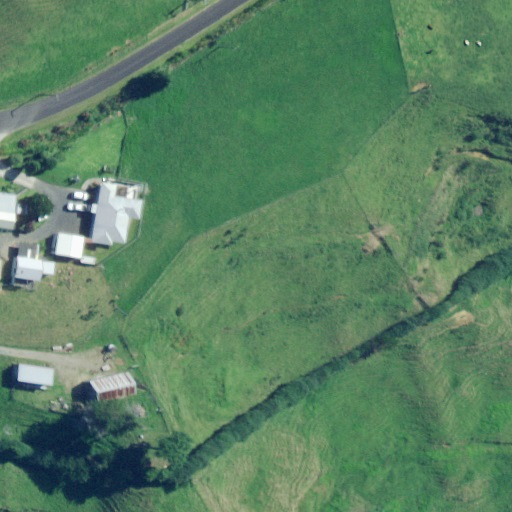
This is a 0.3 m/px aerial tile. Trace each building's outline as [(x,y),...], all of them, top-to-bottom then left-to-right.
[(106,186),(92,184),(88,206),(83,205),(82,213),(87,214),(82,242),(112,248),(117,218),(127,219),(130,201),(104,196),(106,186)] [(7,206),(7,214),(21,215),(21,207),(7,206)] [(74,256),(77,234),(53,231),(50,252),(74,256)] [(31,247),(12,244),(7,278),(30,282),(31,273),(44,275),(46,263),(29,261),(31,247)] [(43,384),(46,368),(15,363),(13,378),(43,384)] [(90,403),(127,395),(123,373),(86,380),(90,403)]
